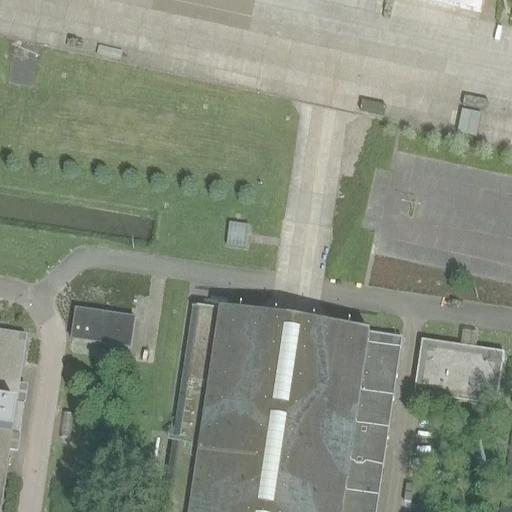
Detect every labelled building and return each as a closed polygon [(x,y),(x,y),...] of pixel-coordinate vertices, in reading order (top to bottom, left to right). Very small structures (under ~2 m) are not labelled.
[(511,0),(419,0),(479,13),(482,0),(511,0)] [(227,302),(211,299),(209,307),(226,310),(227,302)] [(375,511),(401,340),(390,338),(370,335),(221,313),(193,309),(163,511),(375,511)] [(76,312),(74,325),(71,342),(130,350),(135,320),(76,312)] [(16,405),(22,363),(26,337),(0,333),(0,508),(11,435),(18,436),(23,406),(16,405)] [(499,382),(500,382),(504,355),(422,343),(413,397),(496,409),(499,390),(497,390),(493,390),(494,381),(499,382)] [(511,511),(511,437),(501,511),(511,511)] [(420,495),(418,506),(429,507),(430,497),(420,495)]
